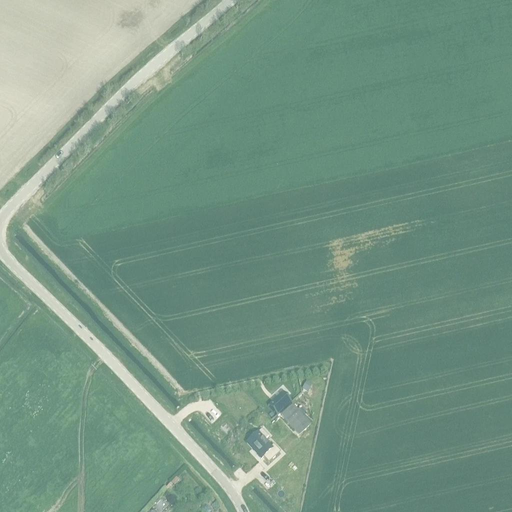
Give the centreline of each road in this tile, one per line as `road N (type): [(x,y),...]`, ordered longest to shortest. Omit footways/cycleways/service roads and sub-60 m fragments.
road 1 (tertiary): [(242,511),(126,377),(0,251)]
road 2 (tertiary): [(0,217),(230,0)]
